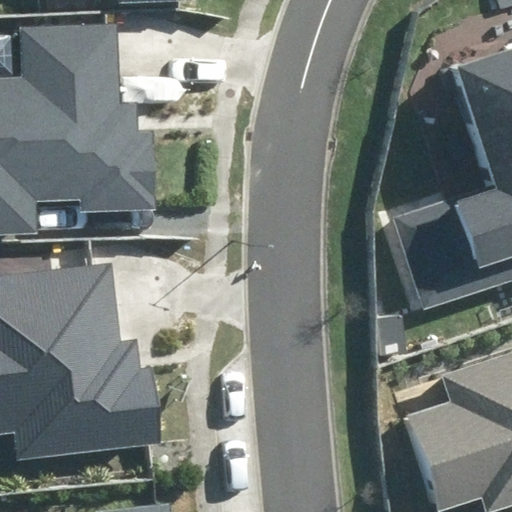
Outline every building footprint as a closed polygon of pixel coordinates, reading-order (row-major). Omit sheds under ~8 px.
[(80,199),(81,213),(158,210),(155,130),(137,131),(136,105),(119,105),(116,23),(20,27),(21,77),(0,77),(0,235),(38,235),(37,201),(80,199)] [(511,278),(511,48),(452,69),(492,188),(392,221),(422,309),(511,278)] [(14,460),(159,443),(150,365),(136,367),(132,338),(121,339),(112,265),(0,277),(0,432),(11,432),(14,460)] [(511,349),(438,373),(448,403),(404,417),(434,510),(480,496),(485,511),(488,511),(511,504),(511,349)] [(169,511),(168,501),(94,511),(169,511)]
